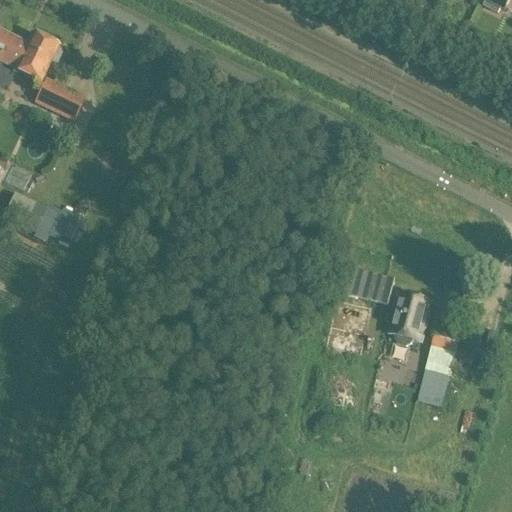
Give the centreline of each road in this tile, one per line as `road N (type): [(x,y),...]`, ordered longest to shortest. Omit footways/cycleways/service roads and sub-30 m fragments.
road 1 (unclassified): [(511,216),(80,0)]
road 2 (tertiary): [(511,72),(366,0)]
